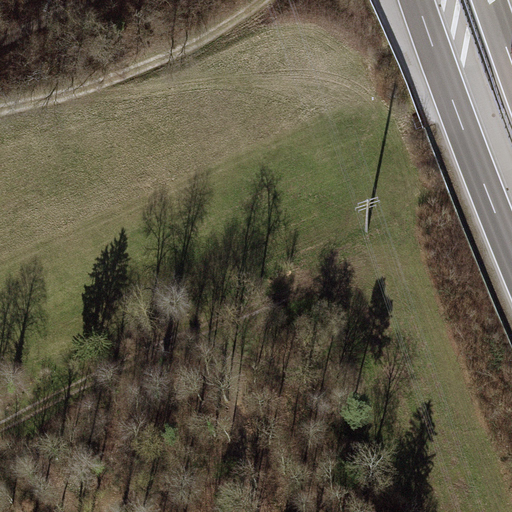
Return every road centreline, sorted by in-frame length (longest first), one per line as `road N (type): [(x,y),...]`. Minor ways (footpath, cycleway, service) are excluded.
road 1 (track): [(261,0),(137,70),(0,107)]
road 2 (trunk): [(418,0),(511,250)]
